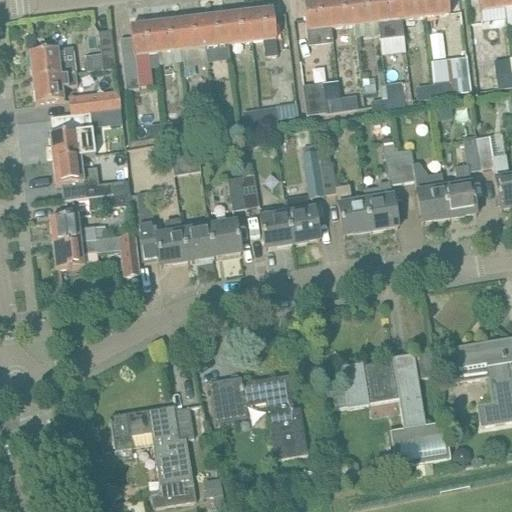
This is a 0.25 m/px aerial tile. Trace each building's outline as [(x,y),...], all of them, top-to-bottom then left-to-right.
[(335,0),(327,1),(330,31),(354,28),(350,0),(335,0)] [(350,0),(354,28),(378,25),(374,0),(350,0)] [(374,0),(378,25),(380,42),(403,39),(401,22),(398,0),(374,0)] [(398,0),(401,22),(425,20),(422,0),(398,0)] [(422,0),(425,20),(426,19),(427,28),(450,26),(446,0),(422,0)] [(504,10),(502,0),(478,0),(480,13),(491,12),(493,25),(506,24),(504,10)] [(504,10),(506,24),(507,24),(507,25),(511,24),(511,0),(502,0),(504,10)] [(306,34),(330,31),(327,1),(303,4),(306,34)] [(248,14),(252,44),(253,59),(263,57),(264,61),(277,59),(275,43),(288,42),(285,22),(273,23),(272,12),(248,14)] [(224,17),(228,47),(252,44),(248,14),(224,17)] [(201,20),(204,50),(228,47),(224,17),(201,20)] [(201,20),(177,23),(180,53),(204,50),(201,20)] [(153,26),(157,56),(158,56),(158,55),(180,53),(177,23),(153,26)] [(146,58),(157,56),(153,26),(129,29),(131,41),(133,58),(134,58),(145,57),(146,58)] [(115,72),(113,53),(110,33),(98,35),(103,73),(115,72)] [(28,55),(31,81),(75,76),(72,50),(28,55)] [(466,60),(431,64),(433,88),(450,85),(452,99),(471,96),(467,69),(466,60)] [(135,62),(121,64),(125,93),(138,92),(135,62)] [(511,75),(497,78),(499,92),(511,90),(511,75)] [(75,76),(31,81),(34,107),(63,103),(62,91),(77,89),(75,76)] [(384,88),(387,101),(389,115),(413,111),(408,84),(384,88)] [(452,99),(450,85),(433,88),(432,88),(434,101),(452,99)] [(365,95),(376,94),(375,86),(364,87),(365,95)] [(325,117),(323,103),(321,88),(302,90),(306,119),(325,117)] [(434,101),(432,88),(416,90),(418,103),(434,101)] [(78,119),(102,116),(121,114),(119,101),(118,94),(68,100),(70,120),(78,119)] [(339,101),(341,115),(357,112),(355,99),(339,101)] [(341,115),(339,101),(323,103),(325,117),(341,115)] [(389,115),(387,101),(370,104),(372,118),(389,115)] [(275,111),(260,113),(262,126),(277,123),(275,111)] [(260,113),(242,116),(243,128),(262,126),(260,113)] [(214,141),(212,127),(210,114),(194,116),(198,143),(214,141)] [(165,126),(167,140),(183,138),(182,124),(165,126)] [(212,127),(214,141),(232,139),(230,125),(212,127)] [(327,133),(326,125),(313,127),(315,140),(321,139),(327,133)] [(150,143),(167,140),(165,126),(148,129),(150,143)] [(51,163),(80,160),(76,134),(48,137),(51,163)] [(265,135),(249,138),(250,150),(266,147),(265,135)] [(511,209),(511,178),(508,179),(505,158),(492,161),(488,140),(476,142),(481,173),(493,171),(500,214),(501,214),(500,211),(511,209)] [(468,175),(481,173),(476,142),(462,145),(466,169),(453,171),(456,187),(443,190),(441,177),(448,220),(474,216),(474,218),(475,218),(468,175)] [(402,187),(397,155),(396,151),(394,151),(393,147),(383,149),(389,186),(377,188),(378,191),(363,194),(370,233),(395,229),(396,231),(397,231),(390,189),(402,187)] [(448,220),(441,177),(427,179),(418,166),(413,167),(411,152),(397,155),(402,187),(414,185),(421,227),(422,227),(422,224),(448,220)] [(88,201),(115,197),(129,196),(128,185),(97,188),(95,171),(81,173),(80,160),(51,163),(54,189),(60,188),(61,204),(88,201)] [(324,198),(318,163),(317,163),(317,160),(305,162),(306,169),(304,170),(309,201),(324,198)] [(344,237),(370,233),(363,194),(364,203),(351,205),(349,188),(336,190),(332,166),(330,166),(329,161),(318,163),(324,198),(336,196),(343,240),(344,240),(344,237)] [(240,180),(246,212),(259,209),(253,174),(248,171),(239,173),(240,180)] [(232,214),(246,212),(240,180),(227,183),(232,214)] [(131,209),(129,196),(115,197),(117,210),(131,209)] [(187,263),(180,221),(164,224),(166,236),(154,237),(152,227),(154,226),(150,196),(134,198),(140,229),(136,229),(142,265),(159,262),(160,270),(161,270),(161,268),(187,263)] [(117,210),(115,197),(88,201),(89,214),(117,210)] [(305,200),(284,203),(291,246),(317,242),(317,244),(319,244),(312,205),(306,206),(305,200)] [(265,250),(291,246),(284,203),(286,216),(273,218),(272,211),(258,213),(265,253),(266,253),(265,250)] [(51,247),(95,242),(94,231),(83,232),(82,220),(77,221),(77,218),(48,222),(51,247)] [(214,259),(209,228),(182,233),(180,221),(187,263),(214,259)] [(209,228),(214,259),(239,255),(239,257),(240,257),(235,224),(209,228)] [(95,242),(51,247),(54,273),(83,269),(82,256),(96,255),(97,256),(121,253),(123,277),(139,275),(135,238),(95,242)] [(424,339),(425,311),(407,311),(406,338),(424,339)] [(511,365),(511,353),(510,342),(452,351),(455,372),(458,385),(488,380),(492,406),(477,409),(480,431),(511,425),(511,384),(509,366),(511,365)] [(340,370),(343,390),(326,393),(330,412),(347,410),(347,412),(367,409),(367,407),(396,402),(401,433),(389,435),(395,472),(449,463),(443,426),(424,429),(417,382),(434,380),(430,355),(391,361),(391,363),(362,368),(362,366),(340,370)] [(293,412),(288,378),(241,386),(240,380),(209,385),(215,425),(247,420),(245,408),(265,404),(274,463),(307,458),(300,411),(293,412)] [(193,441),(192,430),(189,411),(174,413),(173,409),(109,419),(110,423),(108,423),(108,427),(110,427),(115,454),(131,451),(129,438),(149,434),(158,494),(150,496),(153,511),(195,505),(185,443),(193,441)] [(458,469),(465,467),(470,462),(469,454),(462,450),(455,451),(451,457),(452,465),(458,469)] [(334,469),(335,480),(344,485),(353,484),(359,475),(357,466),(349,460),(340,462),(334,469)] [(206,501),(212,500),(214,509),(225,507),(220,482),(203,485),(206,501)]
